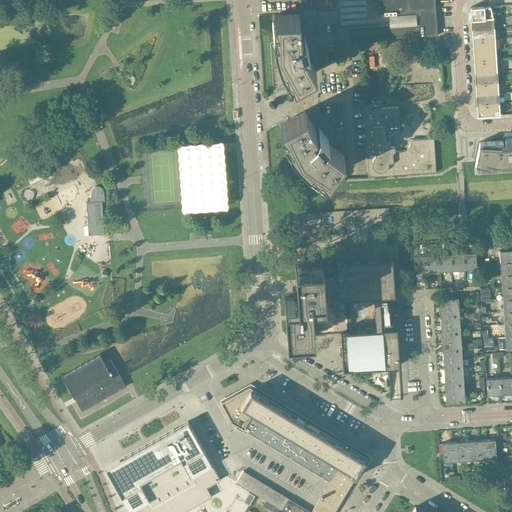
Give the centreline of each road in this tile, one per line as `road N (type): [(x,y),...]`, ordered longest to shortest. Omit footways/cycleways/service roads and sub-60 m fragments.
road 1 (residential): [(256,241),(240,0)]
road 2 (residential): [(72,449),(259,342)]
road 3 (residential): [(511,124),(464,121),(456,0)]
road 4 (residential): [(259,342),(274,363),(388,433)]
road 5 (residential): [(396,420),(269,336)]
road 6 (tertiary): [(72,449),(0,344)]
